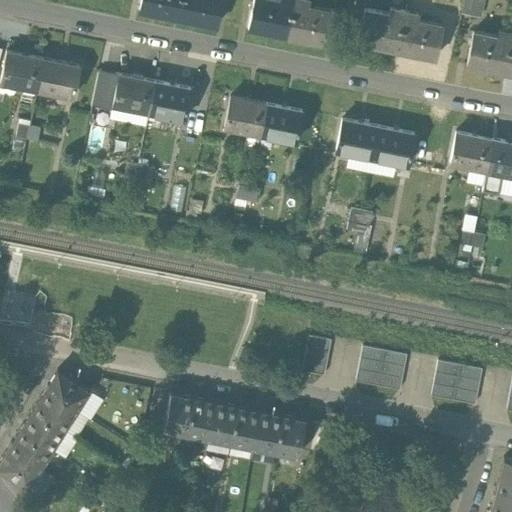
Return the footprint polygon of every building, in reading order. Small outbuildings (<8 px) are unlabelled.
[(141,0),(139,10),(178,17),(181,0),(141,0)] [(181,0),(178,17),(216,25),(221,0),(181,0)] [(254,0),(249,28),(288,35),(294,0),(254,0)] [(309,0),(294,0),(288,35),(326,43),(333,10),(308,5),(309,0)] [(466,0),(464,10),(484,14),(487,0),(466,0)] [(390,15),(365,10),(359,43),(398,50),(405,12),(391,9),(390,15)] [(419,14),(405,12),(398,50),(436,58),(442,25),(418,20),(419,14)] [(499,36),(475,31),(468,65),(506,72),(511,45),(511,32),(500,30),(499,36)] [(43,59),(7,51),(0,82),(37,89),(43,59)] [(79,66),(43,59),(37,89),(73,97),(79,66)] [(155,81),(118,74),(112,104),(148,112),(155,81)] [(191,88),(155,81),(148,112),(185,119),(191,88)] [(267,104),(231,96),(224,126),(261,134),(267,104)] [(303,112),(267,104),(261,134),(297,142),(303,112)] [(380,127),(344,119),(337,149),(373,157),(380,127)] [(29,125),(19,123),(16,135),(27,138),(29,125)] [(40,128),(29,125),(27,138),(38,140),(40,128)] [(380,127),(373,157),(409,165),(416,135),(380,127)] [(493,139),(457,131),(451,162),(487,169),(493,139)] [(511,142),(493,139),(487,169),(511,174),(511,142)] [(138,164),(127,162),(124,175),(135,177),(138,164)] [(148,166),(138,164),(135,177),(146,179),(148,166)] [(249,188),(238,185),(236,197),(247,199),(249,188)] [(260,190),(249,188),(247,199),(257,202),(260,190)] [(362,209),(351,207),(348,219),(359,222),(362,209)] [(372,211),(362,209),(359,222),(370,224),(372,211)] [(474,233),(463,231),(461,243),(471,245),(474,233)] [(484,236),(474,233),(471,245),(482,247),(484,236)] [(330,339),(309,335),(302,370),(324,374),(330,339)] [(406,353),(362,345),(355,380),(399,388),(406,353)] [(480,367),(439,359),(432,394),(473,402),(480,367)] [(89,390),(56,369),(44,389),(76,409),(89,390)] [(76,409),(44,389),(32,408),(64,428),(76,409)] [(185,434),(193,395),(170,391),(163,429),(185,434)] [(208,438),(215,400),(193,395),(185,434),(208,438)] [(230,442),(237,404),(215,400),(208,438),(230,442)] [(252,447),(260,409),(237,404),(230,442),(252,447)] [(64,428),(32,408),(20,427),(52,448),(64,428)] [(275,451),(282,413),(260,409),(252,447),(275,451)] [(297,455),(304,417),(282,413),(275,451),(297,455)] [(52,448),(20,427),(15,435),(7,446),(39,467),(52,448)] [(39,467),(7,446),(0,458),(0,468),(27,486),(39,467)] [(498,476),(511,478),(511,457),(503,456),(498,476)] [(511,511),(511,478),(498,476),(492,499),(488,511),(511,511)]
